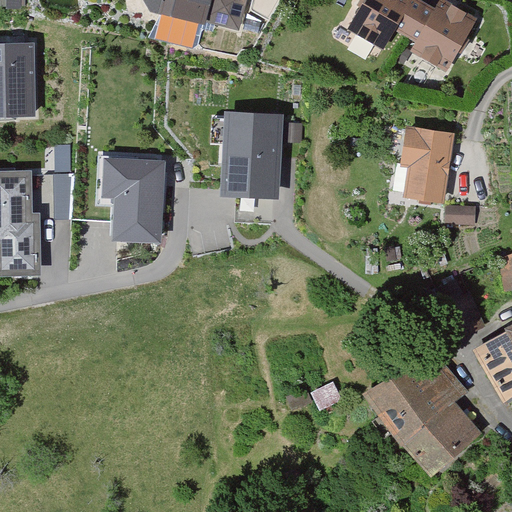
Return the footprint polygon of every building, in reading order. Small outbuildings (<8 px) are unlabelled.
[(169,0),(167,10),(239,28),(246,0),(169,0)] [(436,16),(411,0),(371,0),(353,29),(383,49),(397,27),(422,43),(416,52),(446,72),(477,24),(445,3),(436,16)] [(40,45),(0,43),(0,116),(37,117),(40,45)] [(289,117),(223,114),(220,197),(285,200),(289,117)] [(461,127),(412,119),(404,160),(414,160),(409,189),(451,198),(461,127)] [(65,144),(48,144),(46,213),(62,213),(65,144)] [(170,160),(111,156),(108,200),(117,201),(114,237),(164,241),(170,160)] [(30,174),(0,173),(0,244),(1,245),(1,270),(40,271),(42,215),(29,214),(30,174)] [(451,201),(445,224),(478,223),(476,203),(451,201)] [(441,301),(465,292),(460,279),(436,288),(441,301)] [(473,300),(448,309),(457,333),(482,324),(473,300)] [(511,394),(511,334),(483,353),(509,396),(511,394)] [(470,436),(412,368),(373,400),(432,469),(470,436)] [(344,392),(332,377),(316,390),(326,408),(344,392)]
